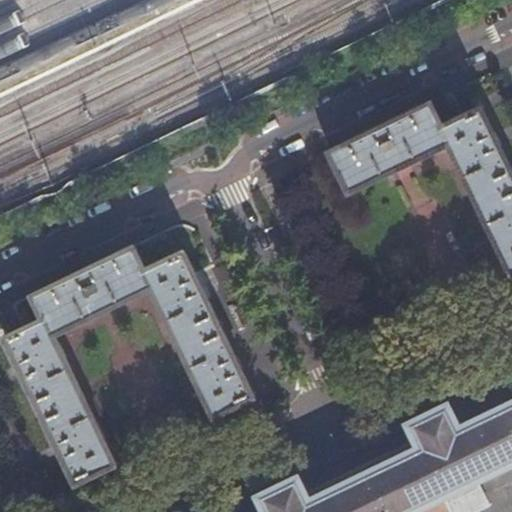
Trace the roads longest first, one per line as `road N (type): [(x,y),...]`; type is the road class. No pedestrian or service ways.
road 1 (residential): [(511,24),(262,142),(222,184)]
road 2 (residential): [(222,184),(326,406)]
road 3 (residential): [(107,511),(326,406)]
road 4 (residential): [(222,184),(180,183),(0,272)]
road 5 (residential): [(326,406),(511,324)]
